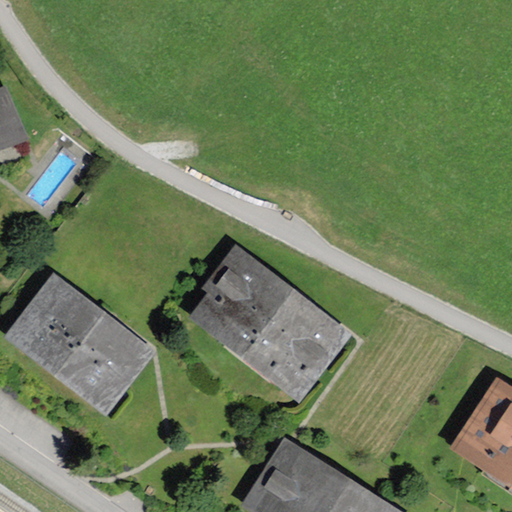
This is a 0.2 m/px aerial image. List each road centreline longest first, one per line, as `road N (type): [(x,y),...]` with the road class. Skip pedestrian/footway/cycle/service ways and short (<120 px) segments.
road 1 (residential): [(511,346),(148,162),(86,117),(0,13)]
road 2 (residential): [(0,442),(103,511)]
